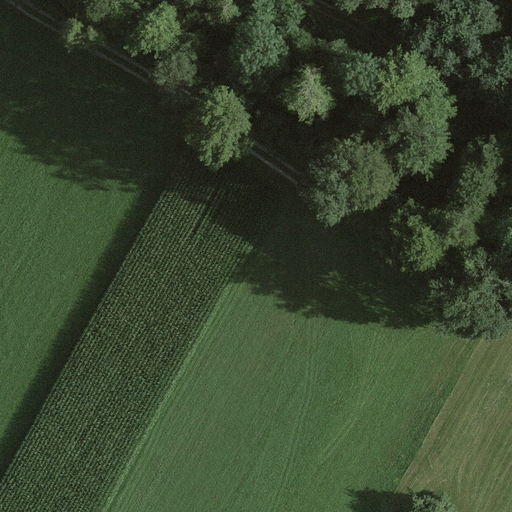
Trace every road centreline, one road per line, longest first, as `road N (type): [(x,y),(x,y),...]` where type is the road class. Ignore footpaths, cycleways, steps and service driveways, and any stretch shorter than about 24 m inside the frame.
road 1 (track): [(34,0),(305,173)]
road 2 (track): [(511,178),(396,53),(306,0)]
